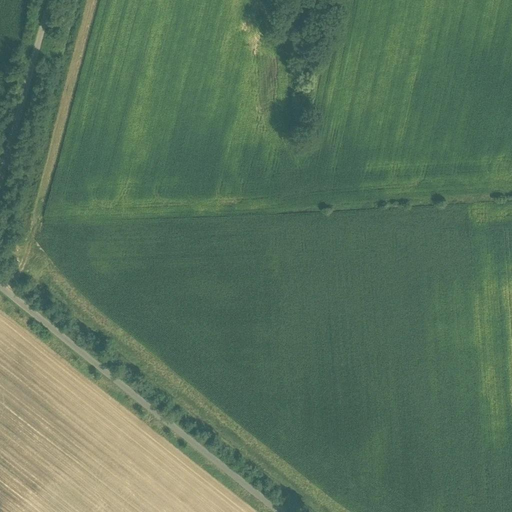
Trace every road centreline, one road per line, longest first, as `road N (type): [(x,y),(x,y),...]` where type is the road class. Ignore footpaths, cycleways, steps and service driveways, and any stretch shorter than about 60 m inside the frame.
road 1 (unclassified): [(0,290),(282,511)]
road 2 (unclassified): [(52,0),(0,186)]
